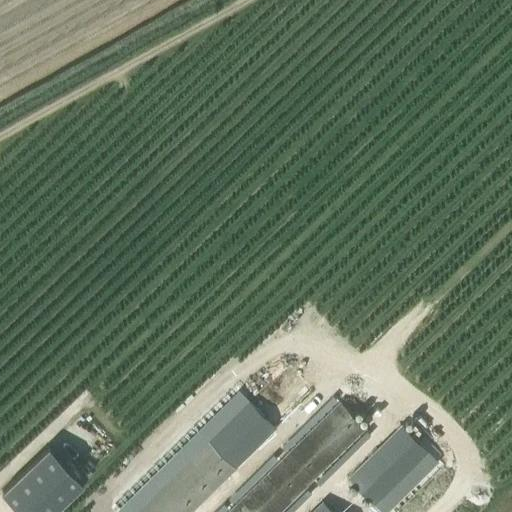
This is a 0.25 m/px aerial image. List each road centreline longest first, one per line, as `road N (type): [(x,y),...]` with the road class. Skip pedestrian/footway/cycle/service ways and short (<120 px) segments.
road 1 (track): [(511,209),(198,511)]
road 2 (track): [(0,140),(245,0)]
road 3 (track): [(350,511),(322,483),(384,422),(339,376)]
